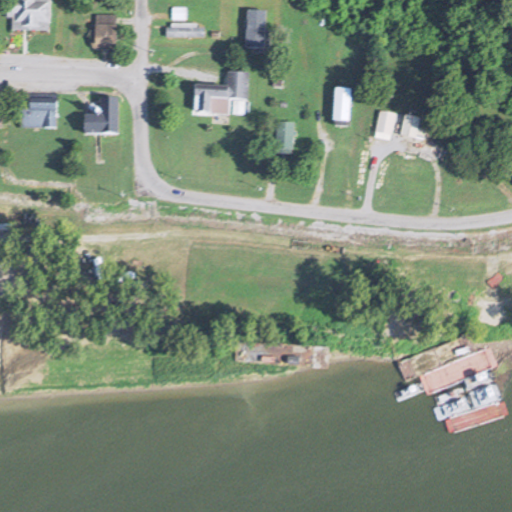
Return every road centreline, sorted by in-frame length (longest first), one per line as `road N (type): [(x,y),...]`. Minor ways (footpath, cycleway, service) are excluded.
road 1 (residential): [(511,215),(456,223),(372,219),(204,199),(155,183)]
road 2 (residential): [(138,74),(0,72)]
